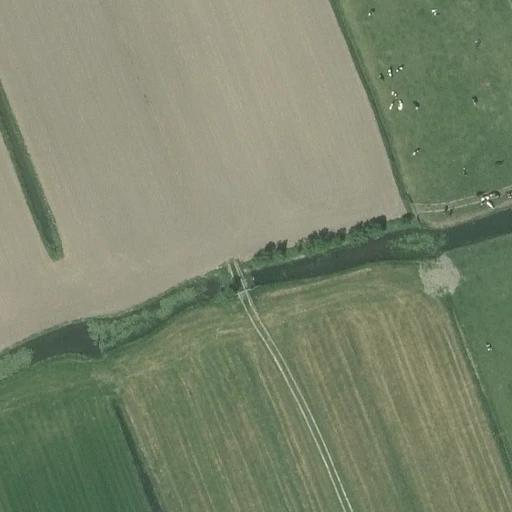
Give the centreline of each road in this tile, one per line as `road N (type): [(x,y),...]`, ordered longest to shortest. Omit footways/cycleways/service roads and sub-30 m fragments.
road 1 (track): [(511,192),(437,213),(351,208),(260,219),(0,340)]
road 2 (track): [(238,229),(229,251),(243,303),(346,511)]
